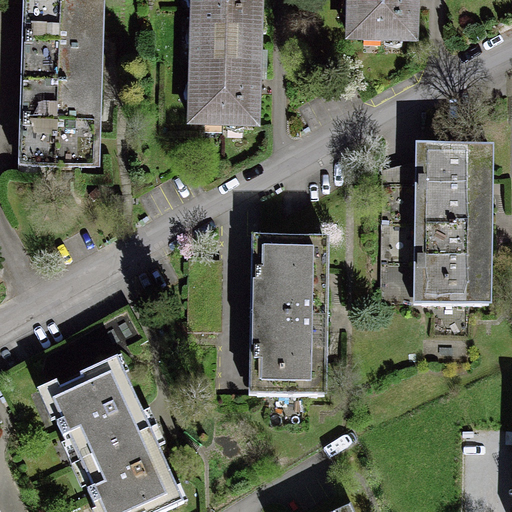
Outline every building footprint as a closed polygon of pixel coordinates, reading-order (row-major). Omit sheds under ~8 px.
[(261,0),(193,0),(192,126),(221,126),(259,127),(261,0)] [(414,0),(349,0),(348,41),(381,42),(413,43),(414,0)] [(26,168),(99,170),(102,4),(30,3),(29,48),(28,92),(27,123),(26,168)] [(489,246),(489,195),(490,149),(421,148),(419,306),(488,307),(489,246)] [(259,278),(258,311),(257,356),(256,394),(324,396),(327,241),(260,240),(259,278)] [(114,361),(41,398),(100,511),(177,511),(189,506),(114,361)] [(511,511),(511,403),(505,404),(501,511),(511,511)]
